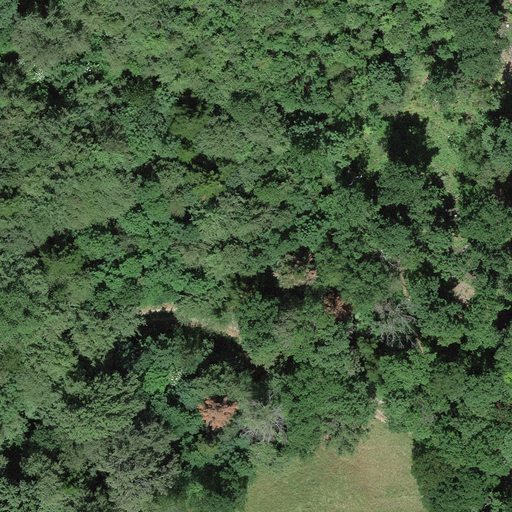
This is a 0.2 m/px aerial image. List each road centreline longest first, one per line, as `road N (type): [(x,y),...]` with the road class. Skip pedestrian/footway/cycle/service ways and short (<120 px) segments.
road 1 (track): [(0,401),(63,349),(111,327),(193,314),(278,342),(404,420),(511,455)]
road 2 (track): [(312,511),(445,491),(511,469)]
